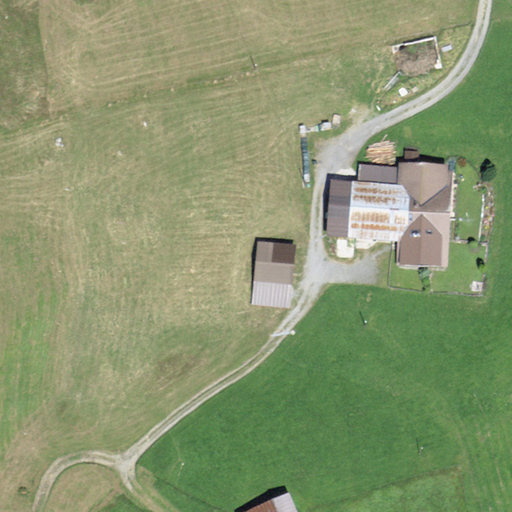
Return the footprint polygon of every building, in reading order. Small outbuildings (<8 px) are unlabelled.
[(435,34),(401,43),(409,72),(443,63),(435,34)] [(441,216),(442,177),(404,174),(403,195),(406,196),(405,214),(441,216)] [(406,196),(403,195),(335,189),(331,234),(403,238),(405,214),(406,196)] [(437,263),(441,216),(405,214),(403,238),(412,238),(411,262),(437,263)] [(349,243),(343,242),(339,246),(338,252),(342,256),(348,257),(352,253),(353,247),(349,243)] [(292,252),(262,248),(259,284),(289,287),(292,252)] [(293,511),(288,498),(254,511),(293,511)]
